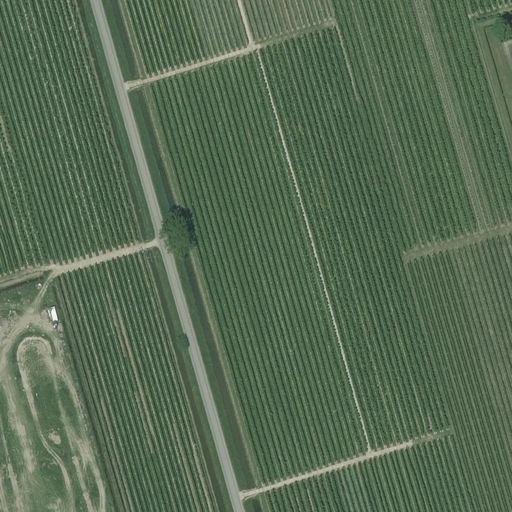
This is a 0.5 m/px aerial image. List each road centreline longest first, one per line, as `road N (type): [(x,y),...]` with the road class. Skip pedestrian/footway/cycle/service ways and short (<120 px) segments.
road 1 (tertiary): [(239,511),(93,0)]
road 2 (track): [(383,472),(235,0)]
